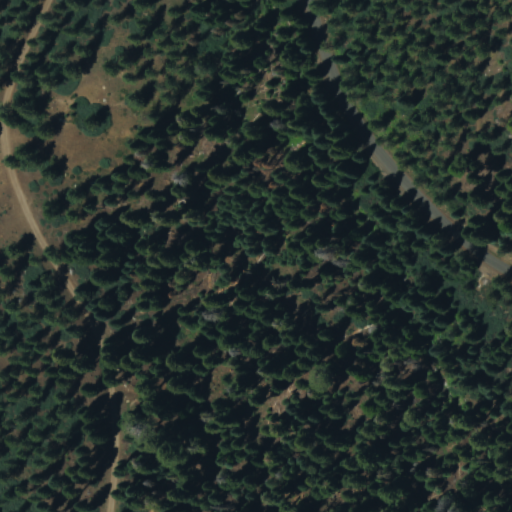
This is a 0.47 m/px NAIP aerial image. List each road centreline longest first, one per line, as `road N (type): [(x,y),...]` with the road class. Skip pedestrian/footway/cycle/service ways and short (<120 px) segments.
road 1 (track): [(103,511),(109,380),(10,181),(0,139),(5,83),(44,0)]
road 2 (residential): [(511,273),(488,265),(397,195),(359,141),(327,59),(331,0)]
